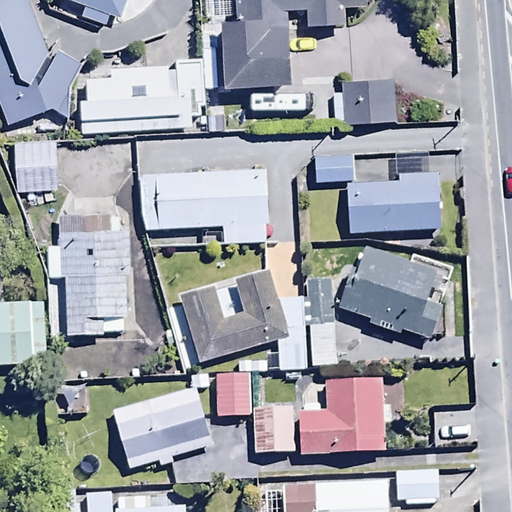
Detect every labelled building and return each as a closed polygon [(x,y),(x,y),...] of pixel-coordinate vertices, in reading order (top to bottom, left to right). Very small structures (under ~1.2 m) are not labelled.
[(51,60),(28,0),(0,0),(0,23),(2,29),(0,29),(0,106),(7,125),(53,108),(67,117),(69,88),(81,64),(54,52),(51,60)] [(68,0),(85,6),(81,15),(106,25),(111,13),(119,16),(124,0),(68,0)] [(232,0),(233,18),(223,18),(225,87),(291,85),(288,12),(307,12),(307,26),(343,25),(343,6),(364,6),(363,0),(232,0)] [(80,100),(81,134),(190,129),(190,116),(200,115),(199,109),(204,109),(202,60),(174,62),(174,72),(167,72),(167,66),(110,68),(110,79),(86,80),(86,99),(80,100)] [(392,82),(349,84),(349,80),(341,80),(342,94),(332,95),(333,126),(394,123),(392,82)] [(58,124),(13,124),(14,173),(59,172),(58,124)] [(345,135),(312,135),(313,165),(345,165),(345,135)] [(347,156),(349,215),(435,212),(432,153),(347,156)] [(266,173),(137,178),(139,235),(221,232),(222,247),(265,245),(265,226),(268,226),(266,173)] [(48,278),(63,278),(65,338),(122,334),(122,320),(134,320),(130,230),(120,230),(119,214),(113,214),(112,202),(72,203),(72,216),(57,216),(58,246),(46,246),(48,278)] [(412,265),(366,250),(357,278),(348,275),(337,309),(369,320),(367,326),(398,336),(400,332),(430,341),(441,306),(429,302),(441,265),(415,256),(412,265)] [(0,352),(46,351),(44,284),(0,285),(0,352)] [(248,357),(213,357),(213,401),(248,401),(248,357)] [(298,394),(299,440),(387,437),(385,359),(321,361),(322,394),(298,394)] [(206,431),(188,370),(111,392),(129,454),(206,431)] [(293,390),(251,390),(251,438),(293,438),(293,390)] [(434,454),(394,454),(394,484),(435,484),(434,454)] [(185,511),(185,473),(116,475),(116,511),(185,511)] [(110,474),(84,475),(85,511),(111,511),(110,474)] [(388,511),(387,482),(283,485),(283,493),(259,493),(259,511),(388,511)]
